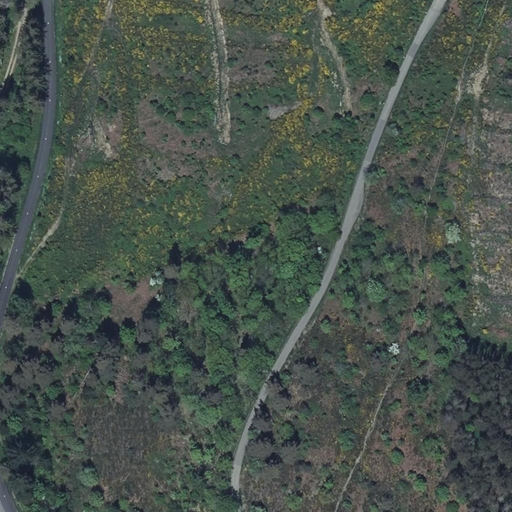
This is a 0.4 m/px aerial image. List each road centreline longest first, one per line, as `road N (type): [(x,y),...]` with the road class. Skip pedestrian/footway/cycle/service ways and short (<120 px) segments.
road 1 (unclassified): [(438,0),(382,119),(331,269),(265,388),(236,466),(237,511)]
road 2 (secondary): [(0,319),(41,177),(46,0)]
